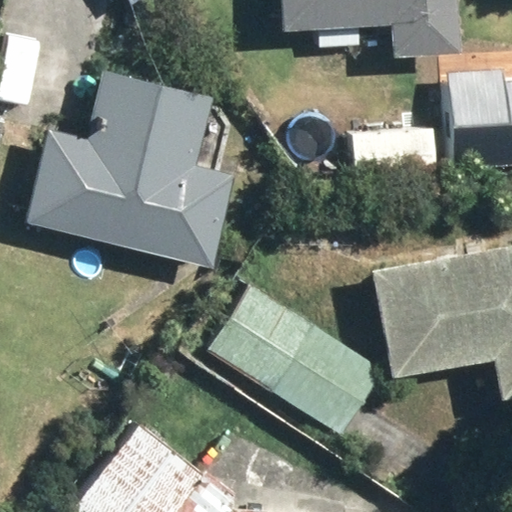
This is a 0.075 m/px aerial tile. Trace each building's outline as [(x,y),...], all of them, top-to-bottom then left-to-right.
[(456,0),(281,0),(282,19),(317,17),(318,43),(359,41),(358,14),(394,12),(395,43),(458,40),(456,0)] [(211,86),(106,61),(89,133),(48,123),(26,212),(216,257),(237,168),(218,164),(230,113),(206,107),(211,86)] [(436,119),(351,124),(354,177),(439,173),(436,119)] [(511,232),(373,256),(391,364),(494,347),(502,388),(511,386),(511,232)] [(385,364),(245,277),(206,340),(346,427),(385,364)] [(139,411),(60,509),(62,511),(391,511),(379,507),(247,499),(139,411)]
